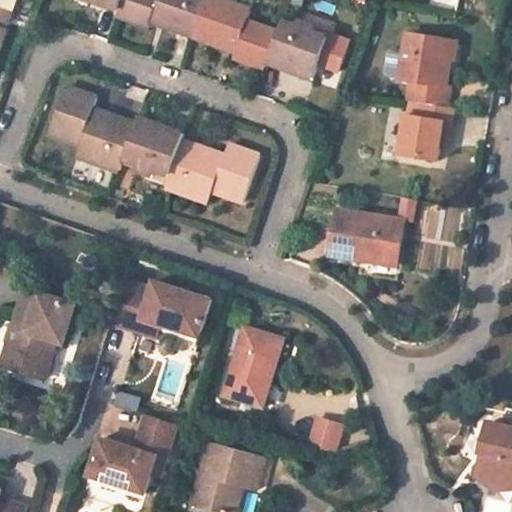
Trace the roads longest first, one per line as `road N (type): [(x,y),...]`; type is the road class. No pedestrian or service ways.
road 1 (residential): [(378,371),(357,331),(307,279),(0,177)]
road 2 (residential): [(511,117),(476,317),(453,353),(422,372),(378,371)]
road 3 (residential): [(430,511),(378,371)]
